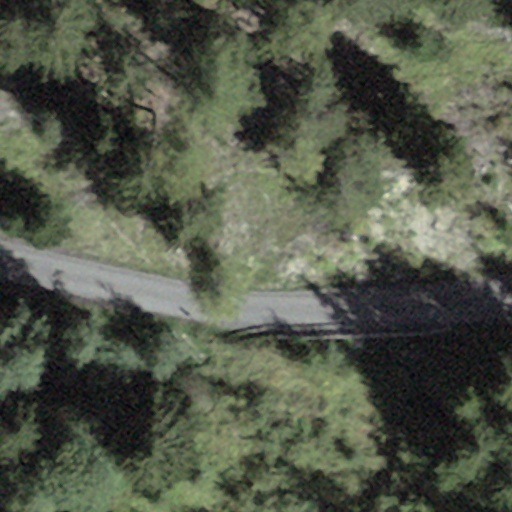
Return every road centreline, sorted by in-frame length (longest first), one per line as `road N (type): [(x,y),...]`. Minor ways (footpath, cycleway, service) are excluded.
road 1 (track): [(511,288),(315,311),(217,311)]
road 2 (track): [(217,311),(0,263)]
